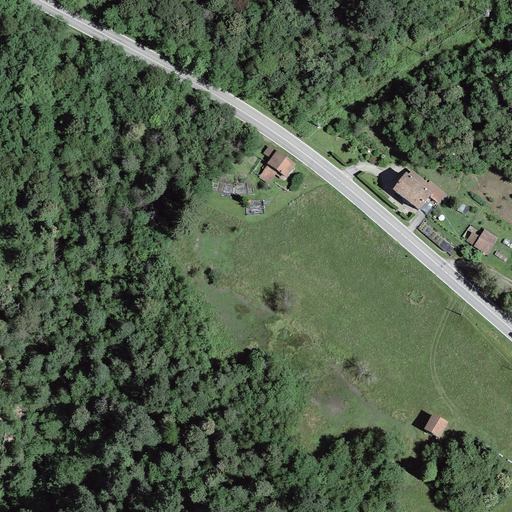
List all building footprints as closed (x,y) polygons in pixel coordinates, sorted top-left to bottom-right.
[(268,147),(263,154),(271,160),(276,154),(268,147)] [(271,160),(266,166),(285,182),(296,169),(276,154),(271,160)] [(405,177),(391,196),(418,216),(430,200),(438,206),(441,201),(445,196),(447,194),(437,187),(430,196),(405,177)] [(469,209),(461,205),(457,212),(465,217),(469,209)] [(475,229),(466,242),(486,255),(497,239),(484,231),(482,233),(475,229)] [(447,418),(433,411),(423,428),(437,436),(447,418)]
